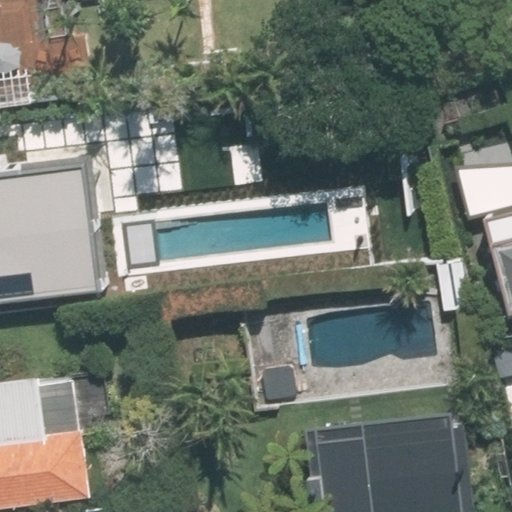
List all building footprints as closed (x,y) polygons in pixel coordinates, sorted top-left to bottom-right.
[(0,293),(110,280),(94,150),(0,161),(0,293)] [(511,200),(490,206),(511,287),(511,200)] [(304,396),(298,306),(252,309),(258,399),(304,396)] [(0,500),(98,489),(83,368),(46,372),(45,368),(0,373),(0,500)] [(470,511),(459,402),(313,417),(323,511),(470,511)]
